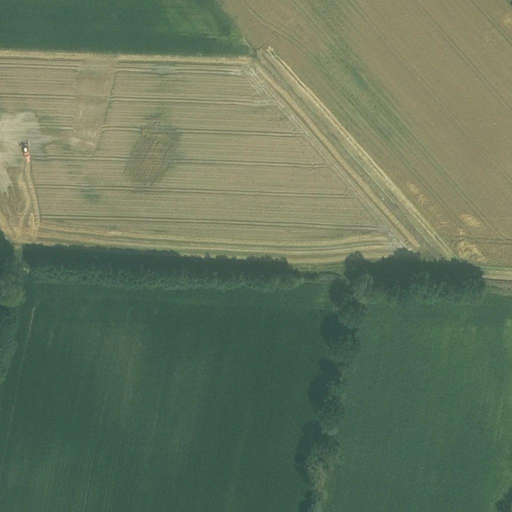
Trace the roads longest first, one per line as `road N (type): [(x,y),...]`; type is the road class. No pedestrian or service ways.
road 1 (track): [(511,267),(400,260),(331,271),(0,242)]
road 2 (track): [(367,270),(405,312),(511,313)]
